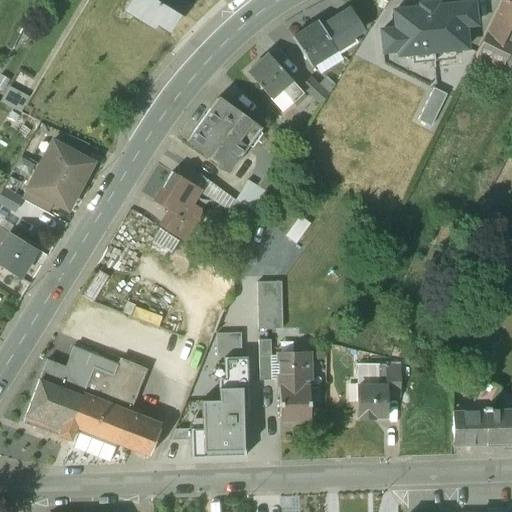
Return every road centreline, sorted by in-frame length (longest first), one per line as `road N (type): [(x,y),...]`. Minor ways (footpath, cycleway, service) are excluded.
road 1 (residential): [(0,482),(70,487),(511,469)]
road 2 (secondary): [(276,0),(219,46),(155,125),(0,372)]
